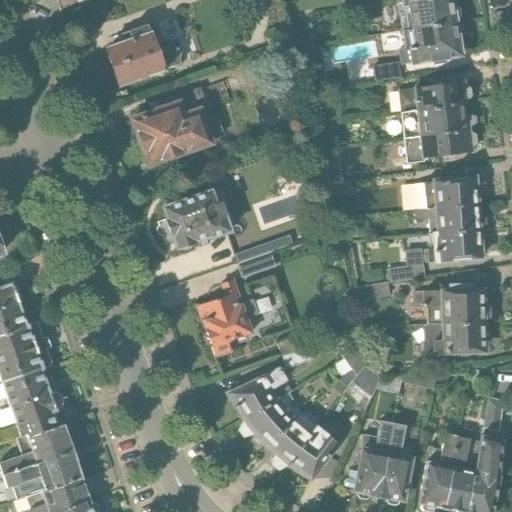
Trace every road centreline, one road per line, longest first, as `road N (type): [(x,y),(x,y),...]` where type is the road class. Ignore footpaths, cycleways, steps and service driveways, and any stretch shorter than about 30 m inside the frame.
road 1 (residential): [(191,511),(51,142)]
road 2 (residential): [(51,142),(1,0)]
